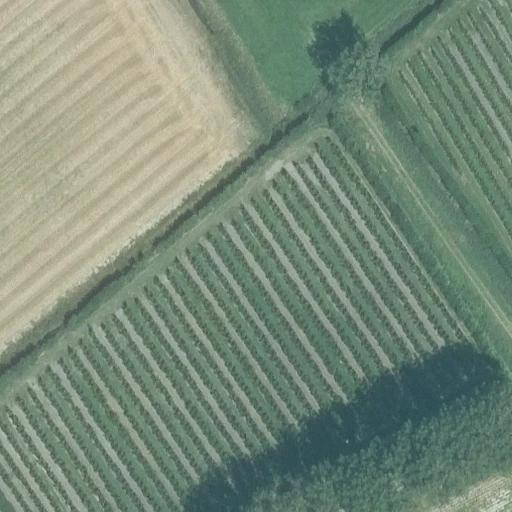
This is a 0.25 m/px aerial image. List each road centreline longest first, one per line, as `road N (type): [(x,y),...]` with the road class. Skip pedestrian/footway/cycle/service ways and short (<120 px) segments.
road 1 (track): [(341,91),(511,334)]
road 2 (unclassified): [(347,511),(511,429)]
